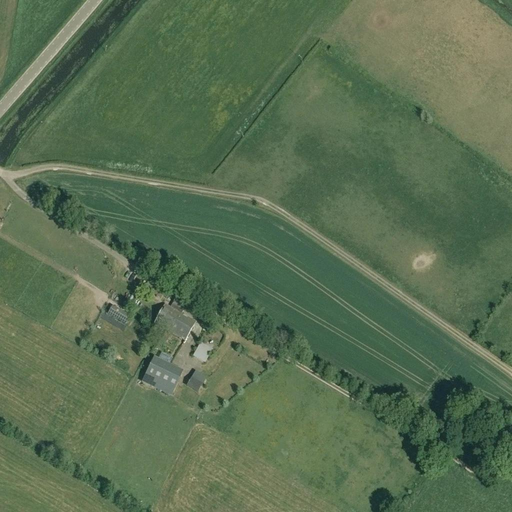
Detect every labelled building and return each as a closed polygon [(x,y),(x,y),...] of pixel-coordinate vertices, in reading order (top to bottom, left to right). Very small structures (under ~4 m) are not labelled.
[(159,289),(146,282),(142,289),(155,296),(159,289)] [(154,323),(167,331),(177,313),(181,315),(181,314),(183,311),(192,316),(197,309),(177,297),(170,308),(165,305),(154,323)] [(112,307),(108,314),(125,324),(129,317),(112,307)] [(196,322),(181,314),(181,315),(177,313),(167,331),(185,341),(196,322)] [(182,373),(153,359),(147,372),(154,375),(148,386),(171,397),(182,373)] [(211,380),(216,387),(225,381),(220,374),(211,380)] [(186,387),(197,394),(203,385),(191,378),(186,387)]
